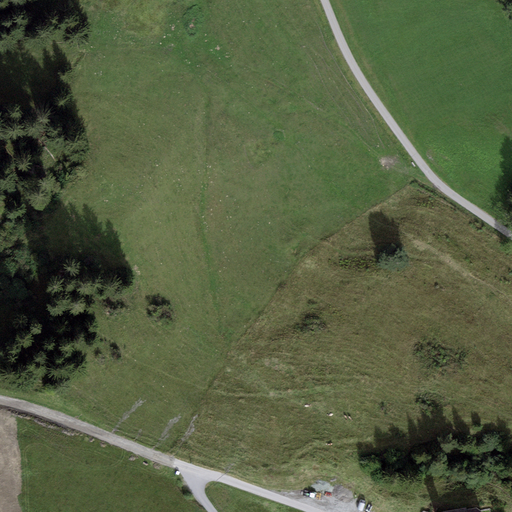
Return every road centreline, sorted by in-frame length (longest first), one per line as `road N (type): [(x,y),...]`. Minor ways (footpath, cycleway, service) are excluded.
road 1 (track): [(314,511),(0,399)]
road 2 (unclassified): [(325,0),(359,77),(427,172),(511,235)]
